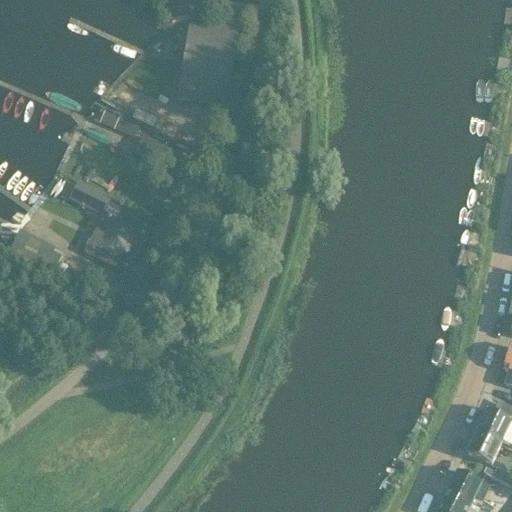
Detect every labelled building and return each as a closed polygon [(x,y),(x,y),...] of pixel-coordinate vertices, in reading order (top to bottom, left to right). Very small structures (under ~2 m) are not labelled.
[(224,104),(235,33),(192,26),(181,98),(224,104)] [(135,157),(169,173),(160,191),(179,201),(197,163),(144,138),(135,157)] [(77,186),(69,203),(92,214),(100,197),(77,186)] [(128,277),(151,233),(106,211),(84,255),(128,277)] [(511,426),(510,426),(510,424),(487,412),(476,434),(500,446),(511,451),(511,426)] [(490,468),(500,446),(476,434),(466,456),(490,468)] [(495,474),(492,479),(507,487),(511,479),(496,471),(495,474)] [(457,473),(446,495),(471,507),(481,486),(457,473)] [(468,511),(470,509),(471,507),(446,495),(438,511),(468,511)]
